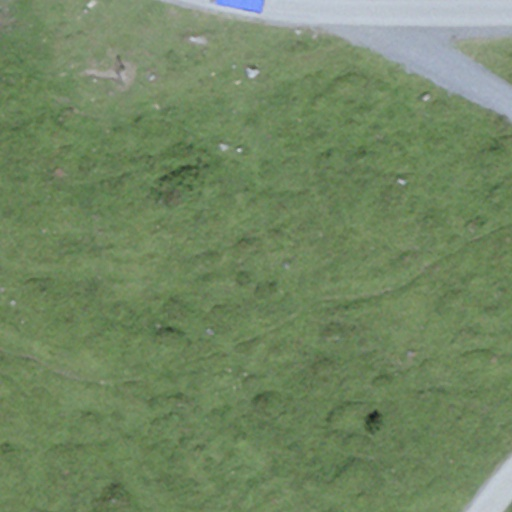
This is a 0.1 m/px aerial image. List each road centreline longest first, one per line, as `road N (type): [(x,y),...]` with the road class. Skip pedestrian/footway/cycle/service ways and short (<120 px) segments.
road 1 (track): [(217,0),(348,16),(511,15)]
road 2 (track): [(344,0),(364,42),(511,116)]
